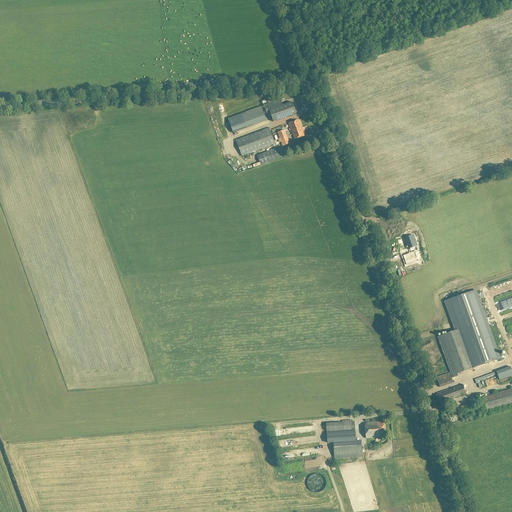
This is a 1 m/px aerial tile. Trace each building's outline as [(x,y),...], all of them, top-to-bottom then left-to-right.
[(283,106),(280,99),(264,106),(267,115),(271,114),(274,122),(296,113),(292,102),(283,106)] [(244,114),(259,109),(257,105),(243,110),(244,114)] [(86,111),(72,114),(73,125),(93,122),(92,117),(88,118),(87,117),(86,111)] [(256,125),(268,121),(265,113),(247,119),(250,130),(257,127),(256,125)] [(304,136),(298,120),(288,123),(294,140),(304,136)] [(242,156),(275,144),(269,128),(236,140),(242,156)] [(289,144),(284,130),(277,133),(279,139),(278,139),(279,143),(281,142),(282,147),(289,144)] [(261,165),(280,158),(276,149),(257,156),(261,165)] [(410,253),(403,256),(406,265),(417,261),(414,252),(418,251),(416,246),(417,246),(413,235),(404,238),(408,249),(410,253)] [(457,374),(500,358),(475,290),(445,301),(455,331),(439,337),(452,375),(453,378),(457,376),(457,374)] [(501,372),(482,379),(483,381),(502,374),(501,372)] [(449,373),(436,378),(439,388),(453,383),(449,373)] [(462,385),(436,394),(440,403),(465,394),(462,385)] [(511,388),(482,398),(486,411),(511,403),(511,388)] [(342,422),(340,422),(326,423),(327,443),(333,443),(334,459),(362,457),(360,441),(355,441),(354,431),(355,431),(354,422),(351,422),(351,420),(342,421),(342,422)] [(382,422),(364,423),(365,439),(383,437),(382,422)]
